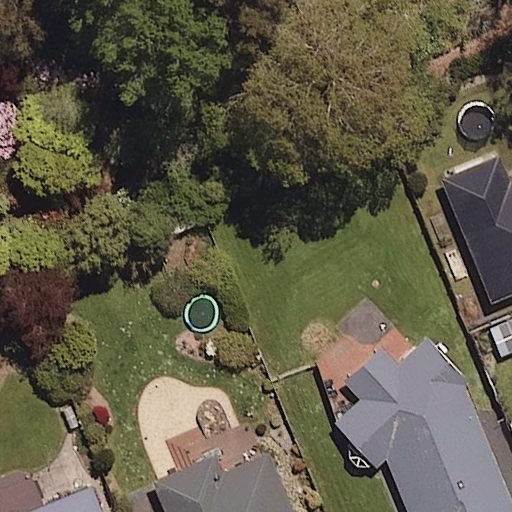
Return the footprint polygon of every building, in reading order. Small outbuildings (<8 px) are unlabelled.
[(511,181),(511,182),(501,156),(446,178),(493,297),(511,289),(511,181)] [(511,318),(490,327),(501,356),(511,351),(511,318)] [(511,511),(511,510),(462,388),(468,382),(427,337),(396,366),(380,349),(342,385),(358,401),(335,423),(376,467),(386,459),(407,511),(511,511)] [(240,470),(235,457),(158,486),(167,511),(286,511),(266,459),(240,470)] [(98,511),(90,490),(34,511),(98,511)]
